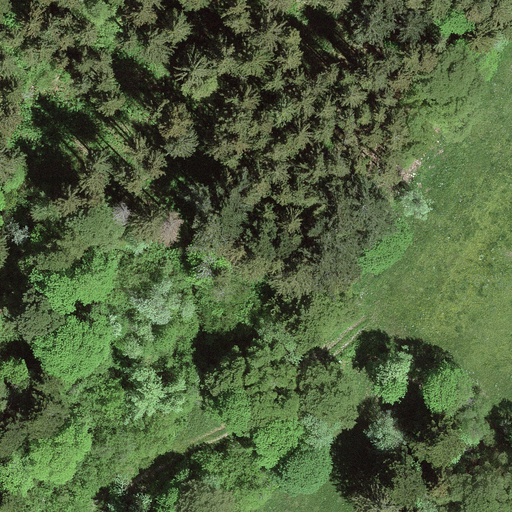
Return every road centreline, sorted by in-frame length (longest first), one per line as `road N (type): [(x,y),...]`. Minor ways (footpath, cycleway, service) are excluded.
road 1 (track): [(116,511),(213,422),(209,237),(144,0)]
road 2 (track): [(213,422),(411,287)]
